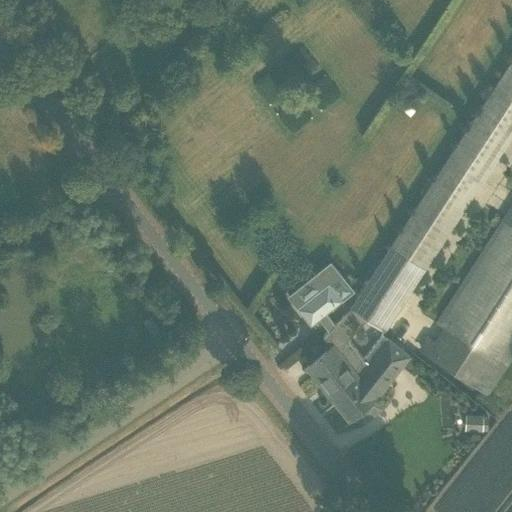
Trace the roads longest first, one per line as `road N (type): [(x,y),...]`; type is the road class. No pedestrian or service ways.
road 1 (tertiary): [(233,338),(0,40)]
road 2 (unclassified): [(0,500),(233,338)]
road 3 (tertiary): [(370,511),(233,338)]
